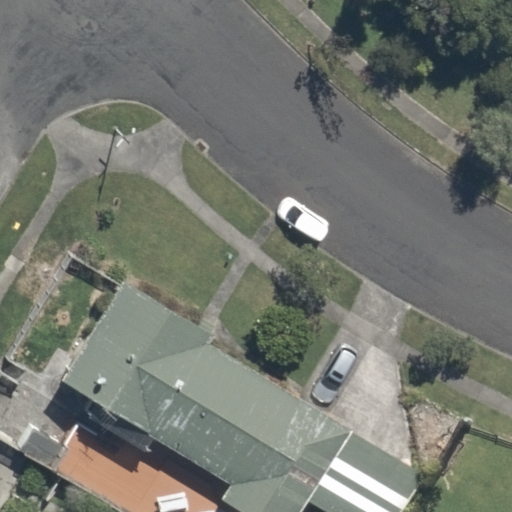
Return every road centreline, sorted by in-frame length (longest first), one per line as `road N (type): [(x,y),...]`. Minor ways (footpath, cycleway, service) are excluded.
road 1 (residential): [(162,0),(347,192),(511,290)]
road 2 (residential): [(86,0),(0,131)]
